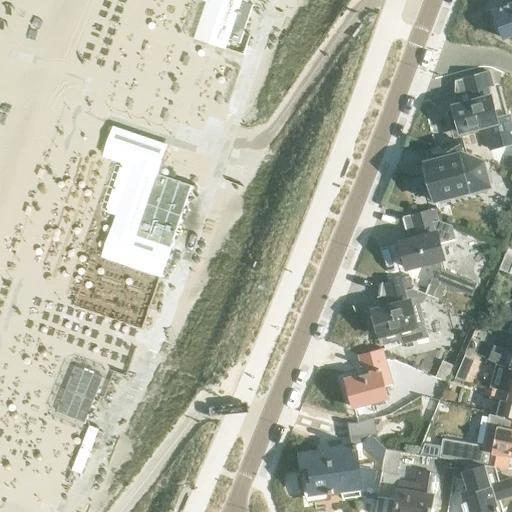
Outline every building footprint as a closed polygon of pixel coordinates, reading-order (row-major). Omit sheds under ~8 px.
[(243,0),(199,0),(208,3),(194,42),(228,53),(236,27),(246,31),(254,7),(243,3),(243,0)] [(504,38),(511,34),(511,3),(493,11),(504,38)] [(489,72),(463,79),(455,81),(455,106),(453,107),(459,132),(483,126),(489,148),(511,142),(511,132),(507,115),(494,118),(485,87),(492,85),(492,84),(496,82),(495,76),(490,77),(489,72)] [(135,218),(123,256),(164,270),(174,241),(183,244),(202,189),(168,178),(179,145),(125,126),(116,153),(140,162),(122,214),(135,218)] [(461,140),(429,148),(435,172),(427,174),(434,199),(487,185),(480,159),(465,153),(461,140)] [(436,208),(434,208),(403,217),(409,240),(400,242),(407,268),(435,261),(436,266),(426,293),(433,297),(438,286),(439,284),(471,296),(477,282),(445,270),(441,259),(437,244),(456,239),(452,225),(439,220),(436,208)] [(511,255),(506,253),(499,270),(509,274),(511,266),(511,255)] [(407,276),(384,282),(389,300),(379,302),(381,310),(372,312),(379,336),(381,335),(385,349),(417,340),(413,327),(414,327),(407,303),(416,301),(418,302),(422,292),(413,288),(411,289),(407,276)] [(511,333),(504,349),(493,344),(487,360),(498,364),(509,368),(509,369),(511,370),(511,333)] [(382,350),(361,356),(359,357),(364,374),(346,379),(353,407),(387,398),(383,386),(391,384),(382,350)] [(464,354),(454,378),(465,381),(474,358),(464,354)] [(442,360),(436,376),(446,381),(453,365),(442,360)] [(511,382),(489,376),(486,389),(511,395),(511,382)] [(511,395),(486,389),(484,396),(500,400),(495,416),(511,420),(511,395)] [(459,445),(456,460),(506,468),(508,456),(511,457),(511,420),(495,416),(493,427),(496,428),(494,437),(486,436),(483,450),(459,445)] [(370,434),(359,445),(383,466),(385,448),(373,436),(370,434)] [(328,491),(328,493),(362,488),(379,491),(382,472),(382,469),(372,467),(372,462),(358,464),(355,445),(351,445),(324,449),(324,454),(308,457),(310,470),(306,470),(309,494),(328,491)] [(506,469),(506,468),(456,460),(453,477),(463,478),(467,492),(461,494),(466,511),(495,511),(494,508),(497,506),(495,500),(511,494),(511,478),(492,484),(495,467),(506,469)] [(429,511),(436,474),(417,471),(415,482),(399,479),(400,474),(382,472),(379,491),(378,497),(395,500),(393,511),(429,511)]
